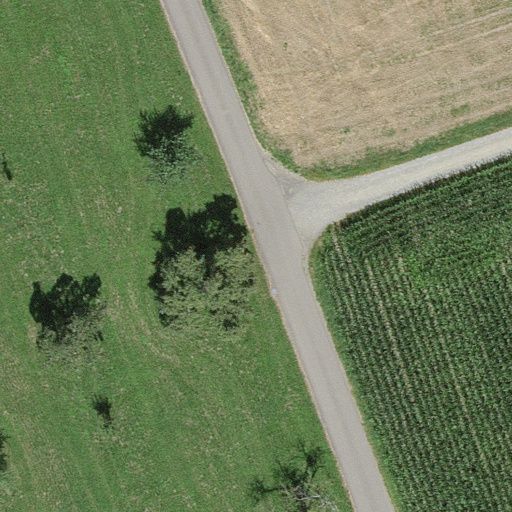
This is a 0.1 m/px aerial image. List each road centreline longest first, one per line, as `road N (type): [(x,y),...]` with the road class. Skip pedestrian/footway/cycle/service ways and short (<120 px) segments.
road 1 (residential): [(177,0),(369,511)]
road 2 (track): [(254,202),(511,122)]
